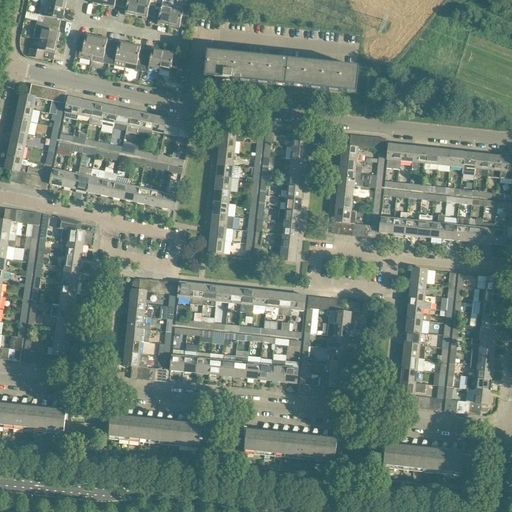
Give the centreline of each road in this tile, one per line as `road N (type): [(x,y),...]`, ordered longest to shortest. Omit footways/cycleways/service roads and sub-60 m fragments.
road 1 (residential): [(510,433),(0,381)]
road 2 (residential): [(511,140),(190,105)]
road 3 (tertiary): [(301,511),(0,482)]
road 4 (unclassified): [(190,105),(204,36),(357,51)]
road 5 (unclassified): [(391,258),(388,291),(316,284),(319,251),(375,256)]
road 6 (residential): [(114,221),(106,255),(171,269),(178,236),(169,234)]
road 7 (residential): [(190,105),(62,80)]
road 8 (unclassified): [(511,270),(391,258)]
